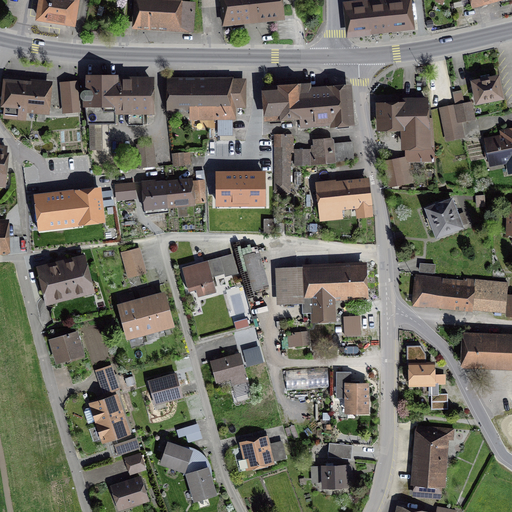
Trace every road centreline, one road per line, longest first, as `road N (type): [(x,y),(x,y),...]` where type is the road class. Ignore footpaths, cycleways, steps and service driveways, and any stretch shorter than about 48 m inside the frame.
road 1 (residential): [(243,511),(220,461),(159,240),(254,238),(385,254)]
road 2 (primary): [(25,44),(102,54),(335,56)]
road 3 (residential): [(19,258),(88,511)]
road 4 (residential): [(365,511),(388,452),(391,315)]
road 5 (residential): [(385,254),(358,56)]
road 6 (residential): [(414,318),(439,338),(500,454),(511,462)]
road 7 (primary): [(511,31),(358,56)]
